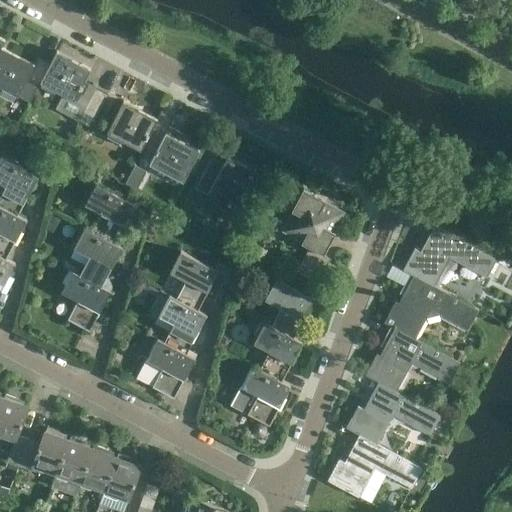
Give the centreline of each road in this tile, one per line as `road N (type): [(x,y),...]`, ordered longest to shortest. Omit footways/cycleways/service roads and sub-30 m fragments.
road 1 (residential): [(287,495),(389,198),(29,0)]
road 2 (residential): [(511,60),(398,0)]
road 3 (residential): [(287,495),(178,438)]
